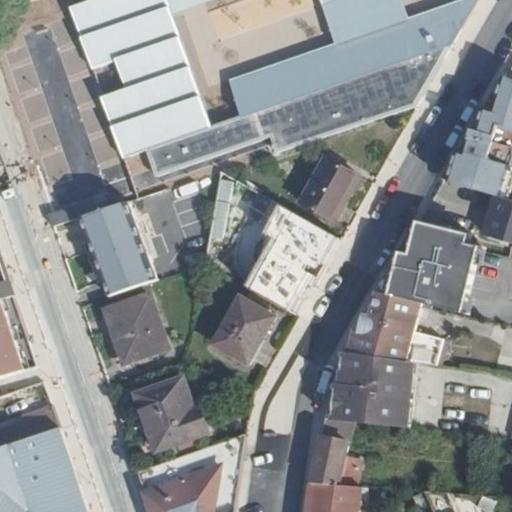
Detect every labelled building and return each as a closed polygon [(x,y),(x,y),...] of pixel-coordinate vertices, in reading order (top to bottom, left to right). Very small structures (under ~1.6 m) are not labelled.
[(91,0),(73,8),(92,70),(119,61),(128,88),(103,98),(126,158),(149,150),(212,128),(173,14),(212,0),(319,0),(337,44),(233,80),(244,117),(455,46),(481,0),(463,0),(411,17),(404,0),(91,0)] [(212,128),(149,150),(158,176),(273,137),(278,154),(416,105),(455,46),(244,117),(212,128)] [(482,131),(511,141),(511,78),(508,77),(498,112),(488,109),(482,131)] [(462,152),(453,184),(499,198),(511,201),(511,141),(482,131),(481,133),(476,131),(469,155),(462,152)] [(326,156),(301,201),(331,219),(357,173),(326,156)] [(224,172),(209,261),(225,270),(268,196),(224,172)] [(511,201),(499,198),(488,234),(511,240),(511,201)] [(84,218),(113,298),(160,280),(133,201),(85,217),(84,218)] [(52,215),(56,227),(84,218),(85,217),(81,205),(52,215)] [(342,240),(283,206),(269,234),(264,258),(251,287),(302,316),(342,240)] [(405,253),(394,296),(426,304),(467,314),(484,247),(472,244),(474,235),(423,222),(415,255),(405,253)] [(423,222),(405,253),(415,255),(423,222)] [(0,300),(15,296),(0,252),(0,300)] [(405,253),(380,292),(382,293),(394,296),(405,253)] [(394,296),(382,293),(376,319),(367,317),(363,333),(359,332),(354,355),(423,365),(440,367),(446,342),(418,335),(426,304),(394,296)] [(244,295),(215,346),(251,364),(279,316),(244,295)] [(111,313),(128,362),(169,347),(152,299),(111,313)] [(0,393),(42,381),(19,304),(0,309),(0,393)] [(340,373),(328,420),(355,423),(415,429),(421,379),(423,365),(354,355),(345,354),(340,373)] [(141,396),(160,450),(178,444),(197,437),(213,431),(204,406),(197,409),(186,379),(141,396)] [(26,423),(0,431),(0,449),(61,428),(53,407),(24,417),(26,423)] [(328,420),(316,484),(361,487),(365,463),(349,461),(355,423),(328,420)] [(0,511),(89,511),(61,428),(0,449),(0,511)] [(140,473),(153,511),(234,511),(248,434),(202,451),(183,458),(140,473)] [(178,444),(183,458),(202,451),(197,437),(178,444)] [(316,484),(311,511),(363,511),(366,488),(361,487),(316,484)] [(458,511),(451,494),(428,493),(436,511),(458,511)]
